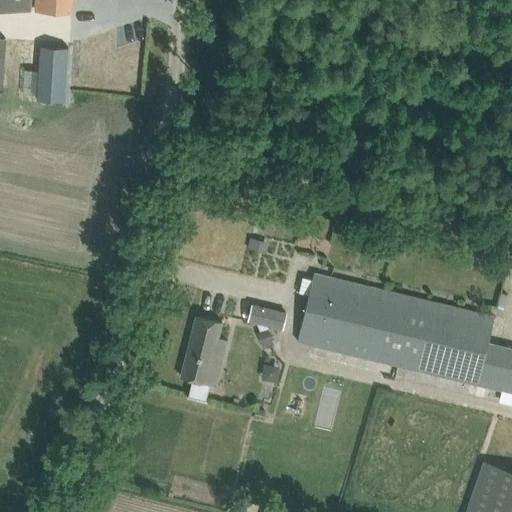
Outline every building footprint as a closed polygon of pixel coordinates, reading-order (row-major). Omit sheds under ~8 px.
[(0,0),(0,9),(30,10),(30,0),(0,0)] [(37,0),(37,11),(71,12),(71,0),(37,0)] [(65,101),(65,94),(68,47),(40,45),(37,91),(37,99),(65,101)] [(260,239),(250,237),(248,247),(258,249),(260,239)] [(511,347),(488,342),(495,316),(314,272),(298,341),(511,392),(511,347)] [(252,304),(248,322),(266,326),(270,308),(252,304)] [(197,315),(181,376),(191,379),(187,395),(202,399),(207,383),(214,352),(224,354),(228,339),(218,337),(222,321),(197,315)] [(263,347),(273,343),(267,327),(257,331),(263,347)] [(255,408),(254,417),(264,419),(266,410),(255,408)] [(464,511),(511,511),(511,469),(480,461),(464,511)]
